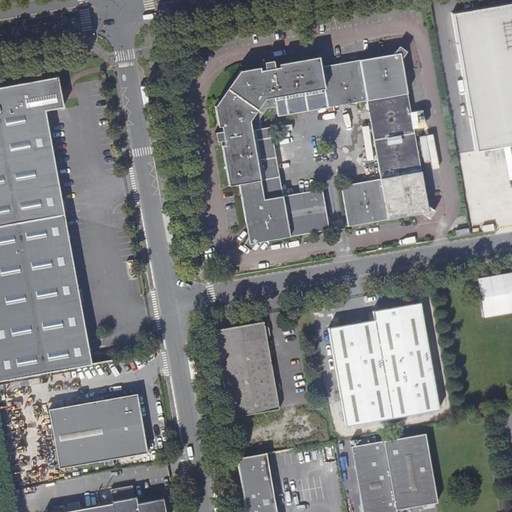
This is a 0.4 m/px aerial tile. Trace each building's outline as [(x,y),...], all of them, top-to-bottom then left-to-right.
[(511,2),(451,13),(475,150),(511,143),(511,2)] [(224,145),(220,145),(227,185),(237,183),(247,234),(242,243),(251,248),(256,239),(329,227),(322,187),(283,193),(271,125),(262,127),(260,118),(269,106),(277,104),(278,115),(367,100),(379,178),(342,184),(349,224),(421,211),(429,216),(435,208),(425,202),(400,58),(407,49),(399,43),(392,51),(321,64),(319,56),(280,63),(281,66),(274,68),(274,64),(273,59),(264,61),(265,65),(265,69),(260,70),(259,67),(241,70),(235,82),(230,90),(224,97),(215,105),(218,124),(223,123),(224,129),(219,130),(213,131),(215,140),(219,140),(223,139),(224,145)] [(52,77),(0,86),(0,378),(85,363),(79,335),(85,334),(42,111),(61,107),(56,100),(52,77)] [(483,315),(511,311),(511,271),(479,275),(483,315)] [(374,320),(328,328),(345,426),(439,409),(421,303),(372,311),(374,320)] [(214,330),(230,418),(279,409),(264,322),(214,330)] [(85,334),(79,335),(85,363),(91,362),(85,334)] [(58,467),(147,452),(143,427),(139,428),(138,418),(141,418),(137,393),(48,408),(58,467)] [(511,410),(502,412),(511,470),(511,410)] [(350,447),(361,511),(391,511),(394,507),(436,500),(424,434),(350,447)] [(276,511),(266,453),(236,458),(245,511),(276,511)] [(109,487),(111,499),(135,495),(134,489),(127,484),(109,487)] [(135,495),(111,499),(112,505),(70,511),(165,511),(163,497),(136,501),(135,495)]
